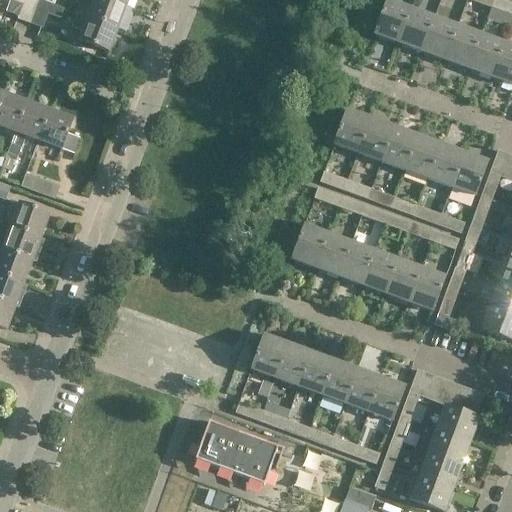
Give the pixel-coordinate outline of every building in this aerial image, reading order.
[(29,24),(38,0),(36,0),(10,0),(22,5),(17,19),(29,24)] [(63,10),(38,0),(29,24),(42,28),(47,14),(59,19),(63,10)] [(117,29),(125,6),(107,0),(93,0),(87,18),(117,29)] [(499,0),(493,0),(490,8),(507,15),(511,4),(499,0)] [(397,44),(410,9),(386,1),(373,36),(397,44)] [(420,53),(433,18),(410,9),(397,44),(420,53)] [(78,42),(108,53),(117,29),(87,18),(87,19),(76,14),(71,28),(82,32),(78,42)] [(444,62),(457,27),(433,18),(420,53),(444,62)] [(467,70),(480,35),(457,27),(444,62),(467,70)] [(504,44),(480,35),(467,70),(491,79),(504,44)] [(511,47),(504,44),(491,79),(511,86),(511,47)] [(3,95),(0,104),(0,127),(15,133),(25,103),(3,95)] [(6,158),(2,169),(10,172),(14,161),(15,161),(19,149),(20,149),(25,137),(37,141),(48,112),(25,103),(15,133),(6,158)] [(357,154),(369,119),(346,111),(333,145),(357,154)] [(48,112),(37,141),(61,150),(72,121),(48,112)] [(380,163),(393,128),(369,119),(357,154),(380,163)] [(404,171),(416,137),(393,128),(380,163),(404,171)] [(427,180),(440,145),(416,137),(404,171),(427,180)] [(451,189),(463,154),(440,145),(427,180),(451,189)] [(500,178),(508,156),(497,151),(489,174),(499,178),(500,178)] [(487,163),(463,154),(451,189),(474,197),(487,163)] [(511,179),(511,156),(508,156),(500,178),(511,182),(511,179)] [(54,200),(59,187),(25,175),(21,187),(54,200)] [(331,175),(327,186),(343,192),(347,181),(331,175)] [(486,180),(480,198),(490,202),(497,184),(486,180)] [(354,184),(350,194),(366,200),(370,190),(354,184)] [(8,189),(0,185),(0,199),(4,201),(8,189)] [(317,189),(313,199),(330,205),(334,195),(317,189)] [(377,192),(373,203),(390,209),(394,198),(377,192)] [(341,197),(337,208),(353,214),(357,203),(341,197)] [(48,216),(9,201),(1,225),(40,239),(48,216)] [(401,201),(397,212),(413,218),(417,207),(401,201)] [(477,205),(471,221),(482,225),(488,209),(477,205)] [(364,206),(360,217),(377,223),(381,212),(364,206)] [(424,210),(420,220),(437,226),(441,216),(424,210)] [(388,215),(384,225),(400,231),(404,221),(388,215)] [(447,218),(443,229),(460,235),(464,224),(447,218)] [(411,223),(407,234),(424,240),(428,229),(411,223)] [(40,239),(1,225),(0,224),(0,250),(1,251),(31,262),(31,261),(35,263),(41,247),(37,246),(40,239)] [(314,269),(327,235),(303,226),(291,261),(314,269)] [(469,228),(463,245),(473,249),(480,232),(469,228)] [(435,232),(431,243),(447,248),(451,238),(435,232)] [(350,243),(327,235),(314,269),(338,278),(350,243)] [(361,287),(374,252),(350,243),(338,278),(361,287)] [(0,276),(23,285),(31,262),(1,251),(0,254),(0,276)] [(460,251),(454,268),(465,272),(471,255),(460,251)] [(385,295),(397,261),(374,252),(361,287),(385,295)] [(408,304),(421,269),(397,261),(385,295),(408,304)] [(511,262),(506,261),(497,284),(511,289),(511,262)] [(444,278),(421,269),(408,304),(432,313),(444,278)] [(452,275),(446,291),(456,295),(462,279),(452,275)] [(0,302),(14,307),(18,309),(24,293),(20,292),(23,285),(0,276),(0,302)] [(511,289),(497,284),(488,307),(511,315),(511,289)] [(443,298),(437,315),(448,319),(454,302),(443,298)] [(14,307),(0,302),(0,328),(6,331),(14,307)] [(511,315),(488,307),(480,331),(511,342),(511,315)] [(274,379),(286,345),(263,336),(250,371),(274,379)] [(297,388),(310,353),(286,345),(274,379),(297,388)] [(321,397),(333,362),(310,353),(297,388),(321,397)] [(333,362),(321,397),(344,405),(357,370),(333,362)] [(368,414),(380,379),(357,370),(344,405),(368,414)] [(419,397),(428,375),(416,371),(408,393),(419,397)] [(430,401),(439,379),(428,375),(419,397),(430,401)] [(404,388),(380,379),(368,414),(391,423),(404,388)] [(442,406),(450,383),(439,379),(430,401),(442,406)] [(444,406),(453,410),(461,387),(450,383),(442,406),(444,406)] [(461,387),(453,410),(464,414),(472,391),(461,387)] [(472,391),(464,414),(475,418),(483,396),(472,391)] [(405,401),(399,418),(410,422),(416,405),(405,401)] [(246,406),(242,416),(258,422),(262,411),(246,406)] [(475,418),(464,414),(453,410),(444,406),(434,431),(466,443),(469,444),(474,432),(471,431),(475,418)] [(269,414),(265,425),(281,431),(285,420),(269,414)] [(208,423),(194,461),(263,486),(270,469),(275,471),(283,451),(208,423)] [(292,423),(289,433),(305,439),(309,429),(292,423)] [(396,426),(390,441),(401,445),(407,429),(396,426)] [(316,431),(312,442),(328,448),(332,437),(316,431)] [(462,454),(466,443),(434,431),(426,454),(458,466),(461,467),(465,455),(462,454)] [(339,440),(336,450),(352,456),(356,446),(339,440)] [(363,448),(359,459),(375,465),(379,454),(375,453),(377,450),(365,445),(364,449),(363,448)] [(388,449),(382,465),(393,468),(398,453),(388,449)] [(454,477),(458,466),(426,454),(417,478),(449,489),(452,490),(456,478),(454,477)] [(379,472),(373,488),(384,492),(390,476),(379,472)] [(445,501),(449,489),(417,478),(409,501),(438,511),(444,511),(448,502),(445,501)]
